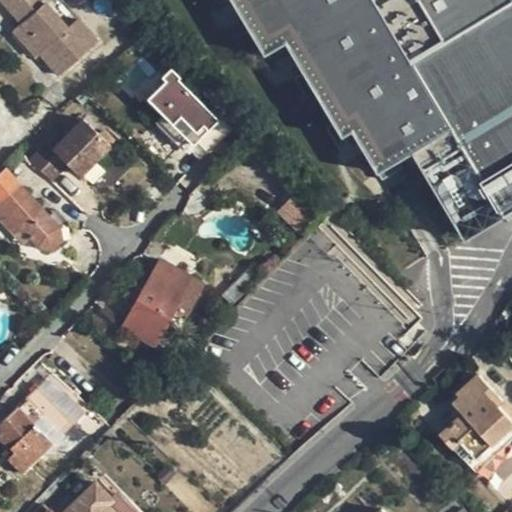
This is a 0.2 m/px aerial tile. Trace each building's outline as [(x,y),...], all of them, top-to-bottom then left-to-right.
[(38,59),(58,81),(96,46),(75,24),(65,33),(42,8),(33,16),(20,1),(21,0),(0,0),(0,7),(19,29),(11,36),(35,62),(38,59)] [(511,0),(216,0),(219,4),(225,0),(230,0),(263,55),(266,53),(273,65),(291,54),(302,72),(294,77),(307,98),(315,94),(340,136),(343,135),(351,148),(358,143),(376,173),(377,172),(381,179),(392,174),(402,167),(398,160),(412,151),(428,178),(431,176),(466,235),(511,207),(511,0)] [(231,133),(175,73),(165,82),(168,86),(145,108),(160,125),(156,129),(175,150),(184,141),(202,160),(231,133)] [(50,142),(32,160),(54,181),(70,164),(82,176),(113,145),(86,119),(57,149),(50,142)] [(0,202),(38,244),(51,249),(62,239),(59,227),(8,169),(0,175),(0,202)] [(202,284),(161,261),(125,326),(154,343),(175,308),(186,313),(202,284)] [(511,420),(500,407),(505,401),(480,375),(460,393),(463,396),(456,404),(465,413),(442,435),(456,450),(462,443),(479,460),(511,428),(511,420)] [(0,423),(0,437),(9,447),(14,452),(7,459),(20,472),(72,422),(39,387),(0,423)] [(511,409),(505,401),(500,407),(511,420),(511,409)] [(2,454),(7,459),(14,452),(9,447),(2,454)] [(138,511),(119,491),(113,497),(97,481),(63,511),(53,511),(44,503),(34,511),(138,511)]
